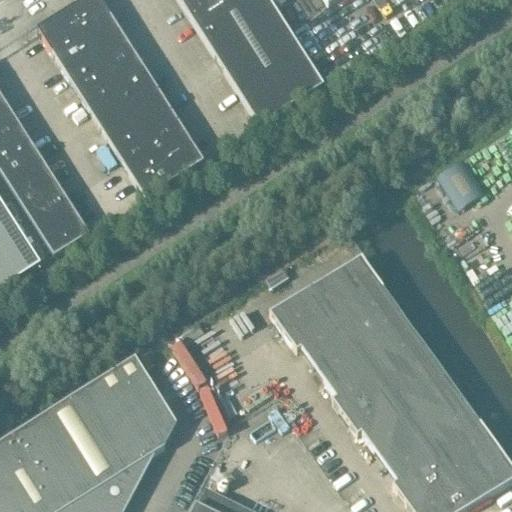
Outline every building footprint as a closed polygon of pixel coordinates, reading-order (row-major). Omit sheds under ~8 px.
[(203,168),(95,0),(91,0),(36,36),(144,206),(203,168)] [(173,0),(259,133),(323,92),(263,0),(173,0)] [(320,0),(327,10),(343,0),(320,0)] [(0,181),(53,264),(89,241),(0,102),(0,181)] [(0,297),(39,272),(0,210),(0,297)] [(406,511),(472,511),(511,485),(511,480),(361,260),(270,322),(295,358),(300,355),(322,387),(334,405),(331,407),(356,443),(361,439),(395,489),(392,491),(406,511)] [(0,448),(0,511),(96,511),(90,501),(164,455),(176,432),(134,365),(0,448)]
